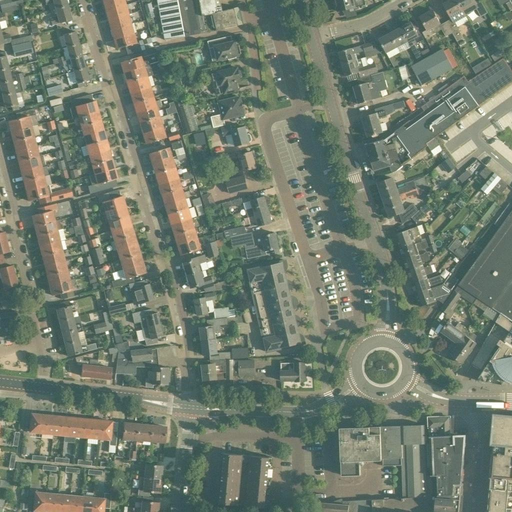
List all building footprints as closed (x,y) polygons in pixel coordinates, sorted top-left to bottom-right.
[(8,0),(0,2),(0,8),(1,9),(14,5),(15,5),(22,3),(21,0),(11,3),(9,0),(8,0)] [(54,9),(67,6),(65,0),(44,0),(45,5),(53,3),(54,9)] [(105,0),(103,1),(106,10),(126,5),(124,0),(105,0)] [(222,7),(217,8),(215,0),(157,0),(165,41),(240,25),(236,8),(222,11),(222,7)] [(355,8),(361,6),(362,8),(365,7),(365,5),(364,0),(335,0),(338,12),(355,8)] [(456,0),(450,0),(443,4),(451,19),(446,22),(452,33),(457,42),(463,38),(458,29),(459,29),(455,22),(466,16),(465,15),(456,0)] [(473,0),(456,0),(465,15),(476,9),(480,17),(487,13),(479,0),(476,0),(474,1),(473,0)] [(151,3),(144,5),(148,19),(154,17),(153,12),(151,3)] [(15,11),(14,5),(1,9),(2,13),(0,13),(0,21),(5,21),(3,14),(15,11)] [(126,5),(106,10),(109,20),(129,14),(132,13),(131,9),(128,10),(126,5)] [(67,6),(54,9),(56,16),(49,18),(51,25),(71,20),(67,6)] [(440,25),(432,10),(419,18),(426,30),(422,33),(425,38),(441,29),(445,37),(452,33),(446,22),(440,25)] [(129,14),(109,20),(111,30),(132,24),(129,14)] [(400,28),(407,42),(417,60),(421,58),(414,45),(416,44),(414,39),(418,36),(411,23),(400,28)] [(36,24),(29,25),(31,33),(37,31),(36,24)] [(132,24),(111,30),(114,39),(134,34),(132,24)] [(407,42),(400,28),(389,34),(396,48),(407,42)] [(66,47),(78,44),(74,32),(68,34),(67,29),(61,31),(62,35),(66,47)] [(0,31),(0,44),(10,42),(11,46),(32,40),(30,35),(10,41),(9,34),(1,36),(0,31)] [(128,55),(142,51),(139,43),(137,43),(134,34),(114,39),(117,49),(126,47),(128,55)] [(386,53),(396,48),(389,34),(378,40),(386,53)] [(237,55),(241,54),(239,46),(235,46),(234,42),(232,43),(231,36),(207,42),(209,49),(215,47),(218,60),(227,58),(228,60),(236,58),(235,56),(237,55)] [(150,38),(139,41),(139,43),(142,51),(153,47),(150,38)] [(29,42),(12,47),(14,57),(32,52),(29,42)] [(355,61),(353,54),(364,51),(366,57),(380,53),(374,42),(371,43),(371,42),(362,45),(337,53),(341,65),(355,61)] [(78,44),(66,47),(61,49),(64,56),(52,60),(53,64),(58,63),(61,62),(65,61),(69,60),(81,56),(78,44)] [(144,57),(155,53),(153,47),(142,51),(144,57)] [(421,86),(453,69),(442,49),(411,67),(410,64),(399,68),(402,80),(408,79),(408,77),(416,75),(421,86)] [(399,53),(404,62),(408,59),(403,51),(399,53)] [(500,59),(496,53),(491,56),(495,62),(500,59)] [(65,61),(66,65),(68,73),(73,72),(85,68),(81,56),(69,60),(65,61)] [(124,73),(145,67),(144,67),(149,65),(148,61),(143,61),(141,56),(121,63),(124,73)] [(393,56),(389,58),(394,67),(398,65),(393,56)] [(344,77),(359,73),(360,79),(376,74),(378,73),(375,63),(368,65),(365,57),(355,61),(341,65),(344,77)] [(434,138),(511,81),(511,71),(503,59),(467,82),(464,77),(421,107),(424,112),(410,121),(409,121),(394,131),(395,132),(389,136),(389,138),(366,145),(373,170),(389,165),(391,172),(395,171),(402,166),(427,146),(435,140),(434,138)] [(487,59),(482,62),(486,68),(491,65),(487,59)] [(473,68),(476,73),(481,70),(477,65),(473,68)] [(40,68),(43,80),(49,78),(46,67),(40,68)] [(145,67),(124,73),(127,83),(148,77),(145,67)] [(8,68),(0,70),(0,83),(11,81),(8,68)] [(69,85),(76,83),(77,88),(84,86),(83,82),(88,80),(85,68),(73,72),(68,73),(65,74),(69,85)] [(240,81),(239,79),(240,79),(240,78),(241,76),(240,71),(237,69),(237,68),(231,69),(231,68),(224,69),(225,71),(217,73),(212,74),(217,96),(237,91),(235,82),(240,81)] [(164,71),(157,74),(160,82),(167,79),(164,71)] [(360,79),(357,79),(359,85),(353,87),(356,96),(354,97),(353,98),(355,104),(356,105),(358,104),(358,105),(364,103),(366,103),(366,102),(372,101),(371,99),(380,97),(375,80),(378,79),(376,74),(360,79)] [(11,81),(0,83),(0,88),(2,96),(14,93),(26,90),(24,84),(30,83),(28,76),(23,77),(15,79),(16,84),(17,84),(17,85),(12,86),(11,81)] [(148,77),(127,83),(130,93),(151,87),(148,77)] [(173,87),(182,85),(180,77),(171,79),(173,87)] [(46,89),(48,96),(55,95),(53,87),(46,89)] [(151,87),(130,93),(133,103),(154,97),(151,87)] [(18,110),(14,93),(2,96),(5,108),(11,107),(12,111),(18,110)] [(74,107),(77,117),(98,111),(95,101),(83,104),(81,97),(69,100),(71,108),(74,107)] [(154,97),(133,103),(136,114),(157,107),(162,106),(160,100),(155,102),(154,97)] [(210,117),(212,125),(200,128),(201,131),(225,125),(223,119),(243,114),(242,108),(241,103),(239,97),(219,102),(221,114),(210,117)] [(60,98),(49,101),(50,107),(61,104),(60,98)] [(405,107),(403,101),(395,104),(397,110),(405,107)] [(383,117),(393,112),(391,104),(374,109),(376,114),(362,118),(367,136),(382,132),(378,119),(383,117)] [(187,133),(198,129),(190,105),(179,108),(187,133)] [(157,107),(136,114),(140,124),(160,118),(157,107)] [(10,132),(30,126),(28,117),(35,115),(34,109),(19,113),(21,118),(7,122),(10,132)] [(80,126),(100,121),(98,111),(77,117),(80,126)] [(160,118),(140,124),(143,134),(163,128),(160,118)] [(55,129),(53,121),(46,123),(48,131),(55,129)] [(82,136),(103,130),(100,121),(80,126),(82,136)] [(248,143),(248,142),(250,142),(251,140),(250,135),(248,134),(246,135),(245,127),(231,130),(230,125),(205,130),(206,136),(221,132),(223,137),(232,134),(235,146),(248,143)] [(30,126),(10,132),(12,141),(33,136),(30,126)] [(163,128),(143,134),(146,144),(166,138),(163,128)] [(85,146),(106,140),(103,130),(82,136),(85,146)] [(178,131),(168,134),(170,141),(180,138),(178,131)] [(204,132),(195,133),(196,145),(205,143),(204,132)] [(33,136),(12,141),(15,151),(35,146),(33,136)] [(88,155),(108,149),(106,140),(85,146),(88,155)] [(171,144),(173,150),(175,150),(177,157),(185,154),(180,140),(171,144)] [(439,145),(435,140),(427,146),(431,151),(439,145)] [(35,146),(15,151),(17,161),(38,156),(35,146)] [(152,164),(173,158),(169,148),(149,154),(152,164)] [(91,165),(111,159),(108,149),(88,155),(91,165)] [(231,166),(237,165),(239,175),(248,172),(247,170),(255,168),(251,152),(238,155),(239,157),(236,158),(234,153),(223,157),(225,165),(231,163),(231,166)] [(38,156),(17,161),(20,171),(40,166),(38,156)] [(173,158),(152,164),(155,174),(176,168),(173,158)] [(445,164),(448,168),(453,164),(448,158),(446,160),(441,163),(444,166),(445,164)] [(93,174),(114,169),(111,159),(91,165),(93,174)] [(57,162),(59,172),(66,170),(63,160),(57,162)] [(78,168),(76,161),(67,163),(69,170),(78,168)] [(40,166),(20,171),(22,181),(48,175),(46,166),(41,168),(40,166)] [(492,172),(486,167),(480,174),(486,180),(492,172)] [(176,168),(155,174),(159,185),(179,178),(176,168)] [(78,177),(76,169),(69,171),(71,179),(78,177)] [(114,169),(93,174),(96,184),(93,185),(95,192),(106,189),(105,182),(116,179),(114,169)] [(61,180),(68,178),(66,170),(59,172),(61,180)] [(466,170),(462,174),(466,179),(471,175),(466,170)] [(501,179),(494,173),(481,189),(487,194),(492,189),(501,179)] [(48,175),(22,181),(25,191),(45,186),(43,176),(48,175)] [(244,176),(225,181),(229,195),(248,190),(244,176)] [(408,220),(411,217),(418,211),(413,204),(404,212),(400,200),(410,197),(411,199),(419,197),(419,198),(427,195),(429,192),(424,177),(417,180),(420,188),(383,200),(388,217),(398,214),(402,224),(404,223),(408,220)] [(179,178),(159,185),(162,195),(182,189),(179,178)] [(377,184),(383,200),(420,188),(417,180),(414,181),(413,181),(404,184),(405,186),(396,189),(392,178),(377,184)] [(508,185),(501,179),(492,189),(499,195),(508,185)] [(49,185),(45,186),(25,191),(27,201),(38,199),(39,204),(73,196),(70,188),(51,193),(49,185)] [(182,189),(162,195),(165,205),(185,199),(190,197),(188,191),(183,193),(182,189)] [(201,196),(205,209),(215,206),(211,192),(201,196)] [(104,212),(125,206),(122,196),(110,200),(107,193),(96,196),(98,204),(101,203),(103,208),(99,209),(100,213),(104,212)] [(247,216),(254,214),(268,210),(266,205),(269,204),(270,203),(268,197),(267,196),(250,201),(252,208),(245,210),(247,216)] [(193,207),(195,206),(196,206),(202,205),(199,198),(191,200),(193,207)] [(241,198),(222,204),(223,209),(243,203),(241,198)] [(185,199),(165,205),(168,215),(188,209),(185,199)] [(82,219),(87,218),(85,208),(88,208),(86,201),(80,203),(81,209),(79,210),(82,219)] [(34,226),(54,221),(52,211),(57,210),(55,204),(35,209),(37,215),(31,216),(34,226)] [(107,222),(128,216),(125,206),(104,212),(107,222)] [(188,209),(168,215),(171,225),(192,219),(188,209)] [(425,214),(421,209),(418,211),(411,217),(416,223),(425,214)] [(268,210),(254,214),(258,227),(272,223),(268,210)] [(511,210),(508,216),(499,228),(458,285),(500,313),(500,314),(511,321),(511,210)] [(494,224),(499,228),(508,216),(502,213),(494,224)] [(110,232),(131,225),(128,216),(107,222),(110,232)] [(70,220),(72,227),(73,227),(80,225),(81,225),(79,217),(70,220)] [(89,219),(82,221),(85,229),(91,227),(89,219)] [(192,219),(171,225),(174,235),(195,229),(192,219)] [(54,221),(34,226),(36,236),(57,231),(54,221)] [(80,225),(73,227),(68,229),(69,235),(74,233),(75,237),(76,237),(83,235),(81,225),(80,225)] [(113,241),(134,235),(131,225),(110,232),(113,241)] [(422,225),(410,229),(395,235),(399,247),(414,242),(413,238),(420,235),(424,232),(422,225)] [(87,236),(93,234),(91,227),(85,229),(87,236)] [(36,236),(39,246),(59,241),(65,239),(64,239),(62,230),(62,229),(57,231),(36,236)] [(195,229),(174,235),(177,245),(198,239),(195,229)] [(225,233),(226,238),(230,237),(247,233),(246,229),(225,233)] [(247,233),(230,237),(232,248),(244,245),(247,258),(265,255),(265,251),(278,248),(275,233),(262,236),(248,239),(247,233)] [(83,235),(76,237),(78,244),(85,242),(83,235)] [(116,251),(137,244),(134,235),(113,241),(116,251)] [(460,244),(461,243),(454,237),(452,238),(453,239),(447,247),(449,248),(448,249),(453,253),(460,244)] [(90,248),(100,245),(98,238),(88,241),(90,248)] [(198,239),(177,245),(181,256),(201,249),(198,239)] [(414,242),(399,247),(403,259),(418,254),(417,251),(428,248),(426,240),(415,244),(414,242)] [(41,256),(62,251),(59,241),(39,246),(41,256)] [(6,242),(0,243),(0,261),(3,260),(2,253),(8,252),(6,242)] [(217,248),(216,242),(205,245),(207,252),(217,249),(218,249),(217,248)] [(88,251),(86,244),(79,246),(81,253),(88,251)] [(119,260),(139,254),(137,244),(116,251),(119,260)] [(468,251),(460,244),(453,253),(461,260),(468,251)] [(99,248),(91,250),(93,258),(101,255),(99,248)] [(209,258),(220,255),(218,249),(217,249),(207,252),(209,258)] [(62,251),(41,256),(44,266),(64,261),(62,251)] [(418,254),(403,259),(407,271),(422,266),(421,263),(430,260),(427,252),(424,253),(424,254),(419,256),(418,254)] [(122,270),(142,263),(139,254),(119,260),(122,270)] [(95,265),(103,263),(101,255),(93,258),(95,265)] [(187,276),(200,272),(198,264),(207,262),(204,255),(189,259),(190,261),(183,264),(187,276)] [(91,264),(89,256),(83,258),(85,266),(91,264)] [(14,268),(12,268),(12,266),(5,267),(3,260),(0,261),(0,276),(1,279),(14,275),(14,273),(15,273),(14,268)] [(64,261),(44,266),(46,276),(67,271),(64,261)] [(302,336),(300,335),(298,335),(297,333),(298,333),(296,324),(295,325),(293,317),(294,317),(292,309),(289,298),(287,289),(287,290),(285,282),(286,282),(284,273),(283,274),(283,271),(285,270),(286,268),(286,266),(285,261),(281,262),(247,270),(266,352),(300,345),(300,344),(304,343),(303,338),(302,336)] [(142,263),(122,270),(125,279),(145,273),(142,263)] [(411,283),(426,278),(426,275),(433,273),(430,265),(423,268),(422,266),(407,271),(411,283)] [(92,266),(84,269),(86,276),(87,276),(94,274),(92,266)] [(102,268),(96,270),(94,271),(95,274),(95,273),(96,277),(98,277),(104,275),(102,268)] [(67,271),(46,276),(48,286),(69,280),(67,271)] [(200,272),(187,276),(190,288),(203,284),(205,292),(216,291),(215,290),(226,289),(224,282),(214,285),(213,283),(215,281),(214,277),(211,277),(211,276),(203,279),(200,272)] [(96,282),(94,274),(87,276),(89,284),(96,282)] [(16,278),(15,278),(14,275),(1,279),(3,288),(0,289),(2,297),(12,294),(10,287),(17,285),(16,283),(17,282),(16,278)] [(430,289),(429,287),(442,282),(440,275),(427,280),(426,278),(411,283),(416,295),(419,294),(418,293),(430,289)] [(73,296),(70,286),(76,285),(74,279),(69,280),(48,286),(51,296),(59,294),(61,299),(73,296)] [(113,288),(124,285),(123,280),(119,281),(119,279),(111,282),(112,284),(109,284),(110,288),(113,288)] [(135,283),(128,284),(130,290),(129,291),(133,303),(133,305),(134,305),(142,302),(153,299),(148,284),(144,286),(142,281),(135,283)] [(444,284),(443,283),(442,285),(435,287),(430,289),(418,293),(419,294),(416,295),(419,307),(427,304),(428,307),(436,304),(435,301),(440,299),(443,301),(449,293),(452,290),(444,284)] [(458,285),(440,310),(447,314),(460,296),(472,304),(473,304),(477,298),(458,285)] [(195,315),(197,315),(208,313),(206,301),(216,300),(214,293),(204,295),(205,298),(194,300),(195,307),(194,308),(193,309),(193,314),(195,315)] [(473,304),(484,311),(488,305),(477,298),(473,304)] [(13,300),(1,303),(2,309),(14,306),(13,300)] [(59,303),(61,308),(55,309),(58,321),(72,318),(70,310),(77,309),(76,305),(70,306),(69,301),(59,303)] [(107,308),(108,311),(109,315),(126,311),(124,305),(124,304),(107,308)] [(230,318),(229,317),(235,316),(234,309),(229,310),(228,308),(215,309),(216,319),(230,318)] [(142,329),(159,325),(157,313),(152,314),(151,309),(132,314),(134,324),(140,322),(142,329)] [(17,320),(16,311),(0,313),(0,321),(0,323),(17,320)] [(102,313),(104,322),(110,321),(109,315),(108,311),(102,313)] [(243,312),(246,324),(252,322),(249,311),(243,312)] [(511,321),(500,314),(495,322),(499,324),(509,331),(506,336),(503,341),(500,339),(497,344),(491,354),(493,356),(476,380),(501,385),(505,380),(506,381),(508,382),(511,384),(511,383),(511,321)] [(201,341),(215,340),(214,332),(221,331),(220,326),(228,325),(228,324),(236,323),(235,317),(230,318),(216,319),(207,320),(207,326),(199,327),(201,341)] [(74,326),(72,318),(58,321),(61,333),(82,328),(80,324),(74,326)] [(110,321),(104,322),(93,325),(95,334),(105,332),(107,331),(112,329),(112,328),(110,321)] [(454,350),(468,331),(458,323),(454,328),(447,322),(440,331),(448,337),(446,339),(451,343),(449,346),(454,350)] [(114,337),(120,335),(117,323),(112,325),(113,328),(112,328),(112,329),(114,337)] [(161,325),(160,326),(159,325),(142,329),(146,345),(157,342),(156,338),(162,336),(161,331),(162,331),(161,325)] [(0,343),(12,342),(9,328),(0,329),(0,343)] [(76,333),(82,332),(82,328),(61,333),(64,345),(78,342),(76,333)] [(468,331),(454,350),(450,355),(461,363),(476,343),(473,341),(477,337),(468,331)] [(117,352),(128,351),(127,341),(122,343),(120,335),(114,337),(116,347),(117,352)] [(215,340),(201,341),(203,355),(217,353),(215,340)] [(67,356),(96,349),(94,344),(80,348),(78,342),(64,345),(67,356)] [(118,352),(115,375),(123,375),(123,374),(123,367),(129,367),(148,368),(147,379),(145,379),(145,388),(152,388),(153,384),(166,385),(166,382),(169,382),(169,375),(167,375),(167,367),(158,367),(155,367),(154,363),(156,362),(155,359),(156,357),(156,353),(154,352),(151,352),(151,350),(151,348),(130,351),(129,351),(128,351),(118,352)] [(248,358),(248,349),(233,350),(233,359),(248,358)] [(74,359),(76,363),(76,366),(81,367),(80,376),(95,378),(96,366),(97,360),(89,359),(89,361),(82,360),(83,356),(74,358),(74,359)] [(204,380),(215,379),(215,380),(224,379),(223,373),(222,373),(221,365),(225,365),(226,379),(233,379),(233,360),(213,360),(214,364),(202,365),(204,380)] [(304,363),(295,363),(295,360),(289,361),(289,363),(280,363),(281,381),(295,381),(305,381),(304,363)] [(253,361),(238,361),(239,376),(254,376),(253,361)] [(111,368),(96,366),(95,378),(110,380),(111,368)] [(29,432),(40,433),(42,415),(31,414),(29,432)] [(40,433),(51,434),(53,416),(42,415),(40,433)] [(51,434),(63,435),(65,417),(53,416),(51,434)] [(511,511),(511,417),(495,416),(492,452),(486,511),(511,511)] [(65,417),(63,435),(74,436),(76,419),(65,417)] [(428,437),(444,436),(444,433),(453,433),(453,432),(455,432),(455,430),(454,419),(449,419),(449,417),(428,418),(428,425),(428,437)] [(88,420),(76,419),(74,436),(86,437),(88,420)] [(98,438),(99,421),(88,420),(86,437),(98,438)] [(115,446),(116,431),(110,431),(111,422),(99,421),(98,438),(109,439),(108,445),(115,446)] [(136,440),(138,424),(124,423),(122,438),(136,440)] [(150,441),(151,426),(138,424),(136,440),(150,441)] [(151,426),(150,441),(164,442),(165,427),(151,426)] [(437,496),(436,476),(430,476),(426,476),(424,426),(380,427),(381,459),(382,459),(382,467),(401,466),(402,498),(437,496)] [(381,459),(380,427),(339,429),(341,476),(360,475),(360,461),(381,460),(381,459)] [(460,495),(461,483),(462,466),(464,466),(463,453),(464,449),(463,449),(463,446),(460,446),(460,439),(458,439),(458,436),(455,436),(455,432),(453,432),(453,433),(444,433),(444,436),(428,437),(430,476),(436,476),(437,496),(460,495)] [(129,451),(128,458),(129,458),(128,461),(137,462),(138,459),(135,459),(135,451),(129,451)] [(221,453),(217,503),(267,508),(272,458),(235,454),(221,453)] [(144,478),(160,480),(161,466),(145,464),(144,478)] [(159,493),(160,480),(144,478),(140,478),(139,491),(138,495),(142,495),(149,496),(150,492),(159,493)] [(45,511),(47,494),(35,493),(33,510),(45,511)] [(109,508),(110,494),(104,493),(103,499),(92,498),(90,511),(102,511),(103,508),(109,508)] [(47,494),(45,511),(52,511),(56,511),(58,495),(47,494)] [(58,495),(56,511),(67,511),(69,496),(58,495)] [(437,496),(402,498),(372,500),(372,511),(458,511),(460,495),(437,496)] [(69,496),(67,511),(79,511),(81,497),(69,496)] [(81,497),(79,511),(90,511),(92,498),(81,497)] [(372,511),(372,500),(342,502),(342,505),(344,511),(372,511)] [(142,501),(141,509),(124,507),(123,511),(156,511),(158,502),(142,501)] [(339,511),(337,505),(322,503),(318,503),(317,511),(339,511)]
